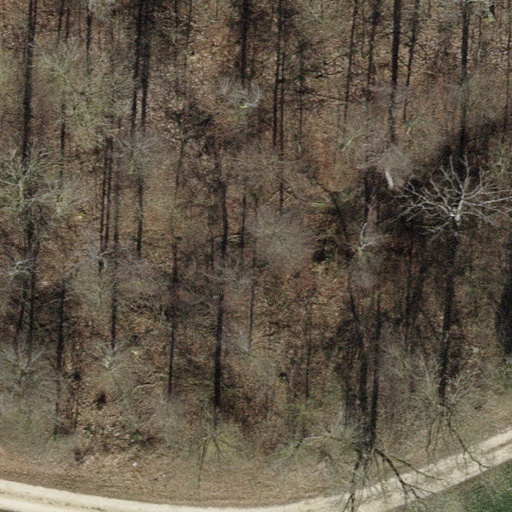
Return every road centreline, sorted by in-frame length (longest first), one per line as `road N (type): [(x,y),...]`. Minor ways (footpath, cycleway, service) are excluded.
road 1 (track): [(511,443),(353,511)]
road 2 (track): [(138,511),(0,490)]
